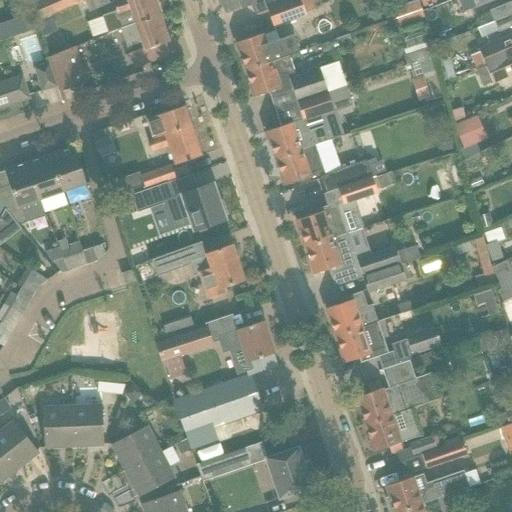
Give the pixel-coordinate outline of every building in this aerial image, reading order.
[(40,0),(34,3),(40,19),(84,1),(83,0),(40,0)] [(107,0),(83,0),(84,1),(88,12),(109,3),(107,0)] [(107,33),(120,29),(135,24),(135,23),(159,15),(153,0),(115,0),(112,1),(116,11),(101,16),(107,33)] [(253,15),(267,11),(265,7),(271,5),(269,0),(217,0),(219,3),(222,2),(225,13),(250,4),(253,15)] [(265,7),(267,11),(273,28),(305,16),(305,14),(315,10),(311,0),(284,0),(271,5),(265,7)] [(471,31),(494,22),(511,14),(511,0),(467,19),(471,31)] [(418,3),(391,12),(394,20),(420,11),(418,3)] [(420,11),(394,20),(396,27),(423,19),(420,11)] [(511,14),(494,22),(498,32),(511,25),(511,14)] [(135,24),(120,29),(133,68),(149,62),(145,50),(168,42),(159,15),(135,23),(135,24)] [(236,43),(245,70),(289,55),(299,51),(293,34),(277,40),(274,30),(236,43)] [(352,43),(349,34),(335,38),(338,48),(352,43)] [(476,70),(486,66),(511,54),(511,34),(479,49),(480,51),(469,55),(476,70)] [(49,57),(54,72),(61,91),(87,83),(75,46),(49,57)] [(511,54),(486,66),(476,70),(482,87),(511,74),(511,54)] [(292,89),(296,103),(327,93),(327,92),(345,85),(338,60),(319,67),(295,75),(289,55),(245,70),(254,97),(268,92),(270,96),(292,89)] [(36,67),(37,71),(43,90),(57,86),(48,58),(47,58),(48,63),(36,67)] [(449,59),(438,61),(444,81),(454,78),(449,59)] [(412,79),(411,79),(418,101),(423,99),(429,97),(421,75),(412,79)] [(22,77),(0,83),(0,108),(29,99),(22,77)] [(327,93),(296,103),(300,115),(311,111),(313,117),(333,110),(327,93)] [(185,105),(145,120),(152,140),(165,136),(191,127),(192,126),(185,105)] [(481,115),(463,120),(468,143),(487,138),(481,115)] [(266,131),(275,158),(315,145),(315,144),(328,139),(323,125),(295,134),(291,123),(266,131)] [(191,127),(165,136),(175,165),(201,156),(191,127)] [(326,191),(338,187),(372,176),(385,171),(381,160),(367,165),(366,159),(325,173),(315,145),(275,158),(284,185),(298,181),(299,185),(321,178),(326,191)] [(73,147),(50,155),(62,191),(85,184),(73,147)] [(50,155),(27,163),(39,199),(62,191),(50,155)] [(8,184),(0,186),(0,203),(17,225),(26,222),(22,208),(21,209),(20,206),(39,199),(27,163),(4,171),(8,184)] [(145,190),(167,182),(178,178),(178,177),(175,177),(171,166),(141,177),(139,172),(113,181),(119,198),(130,195),(145,189),(145,190)] [(391,171),(375,176),(379,188),(395,182),(391,171)] [(372,176),(338,187),(342,200),(343,203),(377,191),(372,176)] [(210,184),(197,188),(172,197),(167,182),(145,190),(145,189),(130,195),(135,208),(137,212),(149,208),(164,203),(173,229),(191,223),(191,224),(193,231),(225,220),(223,216),(227,214),(222,201),(218,202),(217,197),(215,198),(210,184)] [(296,220),(305,247),(348,232),(338,202),(309,212),(310,215),(296,220)] [(0,233),(7,238),(18,228),(17,225),(0,203),(0,233)] [(485,245),(491,261),(502,257),(497,242),(504,239),(500,227),(483,233),(487,244),(485,245)] [(330,274),(334,286),(334,285),(335,287),(343,284),(343,283),(344,282),(344,283),(353,281),(353,279),(354,280),(361,278),(358,264),(354,266),(350,254),(355,252),(348,232),(305,247),(314,274),(328,269),(329,274),(330,274)] [(58,247),(67,271),(86,264),(82,251),(79,242),(69,245),(70,247),(68,248),(65,239),(57,242),(58,247)] [(232,245),(213,252),(205,255),(195,258),(187,261),(189,265),(192,275),(197,274),(205,299),(226,292),(224,287),(225,287),(244,280),(232,245)] [(357,258),(363,278),(405,263),(419,259),(416,246),(397,251),(395,246),(357,258)] [(67,271),(58,247),(44,251),(62,273),(67,271)] [(465,247),(458,251),(461,258),(469,254),(465,247)] [(92,248),(82,251),(86,264),(96,261),(92,248)] [(157,276),(185,266),(179,250),(150,260),(157,276)] [(409,277),(405,263),(363,278),(367,289),(368,292),(409,277)] [(14,284),(21,288),(21,287),(33,294),(38,285),(46,278),(23,267),(14,284)] [(121,274),(124,284),(134,281),(131,270),(121,274)] [(511,277),(498,284),(505,298),(511,294),(511,277)] [(10,292),(3,305),(20,316),(33,294),(21,287),(21,288),(16,296),(10,292)] [(484,302),(489,316),(498,312),(490,289),(473,295),(476,305),(484,302)] [(378,321),(372,303),(367,305),(362,291),(357,293),(338,299),(340,304),(326,309),(335,336),(378,322),(378,321)] [(0,320),(1,321),(0,322),(0,332),(8,337),(20,316),(3,305),(0,309),(0,320)] [(378,322),(335,336),(344,363),(358,358),(361,366),(372,363),(364,338),(384,331),(380,320),(378,321),(378,322)] [(237,330),(218,337),(223,352),(241,346),(246,362),(273,353),(263,321),(236,330),(237,330)] [(212,344),(207,327),(155,344),(160,362),(212,344)] [(391,344),(397,364),(408,360),(411,354),(411,355),(441,346),(434,328),(391,344)] [(491,333),(476,338),(481,353),(496,348),(491,333)] [(356,397),(365,424),(409,409),(409,408),(441,398),(432,372),(415,377),(409,359),(408,360),(397,364),(382,369),(388,388),(381,390),(378,382),(368,385),(370,392),(356,397)] [(175,392),(191,390),(190,375),(174,377),(175,392)] [(212,427),(261,410),(249,376),(174,401),(187,438),(190,448),(216,439),(212,427)] [(98,382),(97,392),(109,393),(110,383),(98,382)] [(133,384),(123,393),(133,403),(142,394),(133,384)] [(4,398),(0,400),(0,414),(11,407),(4,398)] [(101,405),(72,407),(73,447),(103,445),(101,405)] [(73,447),(72,407),(42,408),(44,448),(73,447)] [(409,409),(365,424),(374,451),(388,446),(391,455),(401,451),(398,443),(419,436),(409,409)] [(13,421),(0,430),(0,451),(15,471),(38,453),(13,421)] [(159,452),(146,427),(145,426),(111,445),(124,471),(159,452)] [(408,444),(413,456),(436,447),(432,435),(408,444)] [(426,468),(467,454),(462,440),(421,454),(426,467),(426,468)] [(265,458),(278,499),(311,488),(298,447),(265,458)] [(0,451),(0,482),(15,471),(0,451)] [(159,452),(124,471),(138,497),(173,478),(159,452)] [(233,452),(213,459),(219,475),(239,468),(233,452)] [(469,488),(463,470),(426,483),(423,475),(411,478),(409,473),(398,476),(400,481),(386,486),(389,497),(386,498),(390,511),(394,510),(394,511),(396,511),(420,504),(437,498),(443,496),(450,494),(469,488)] [(141,504),(143,511),(186,511),(179,491),(141,504)] [(455,511),(450,494),(443,496),(437,498),(440,511),(455,511)]
